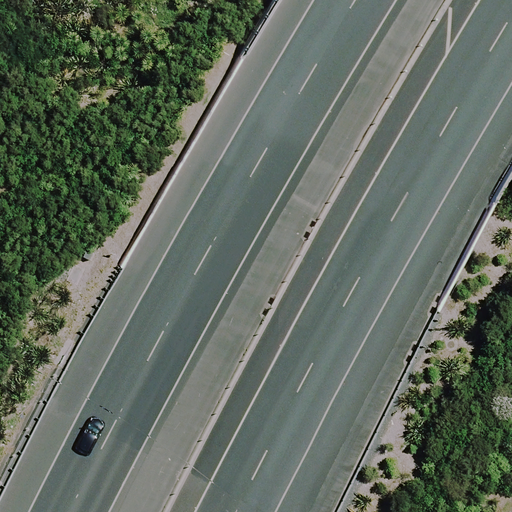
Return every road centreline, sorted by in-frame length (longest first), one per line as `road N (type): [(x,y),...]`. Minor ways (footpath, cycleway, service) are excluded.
road 1 (motorway): [(69,511),(168,323),(356,0)]
road 2 (motorway): [(511,29),(300,387),(239,511)]
